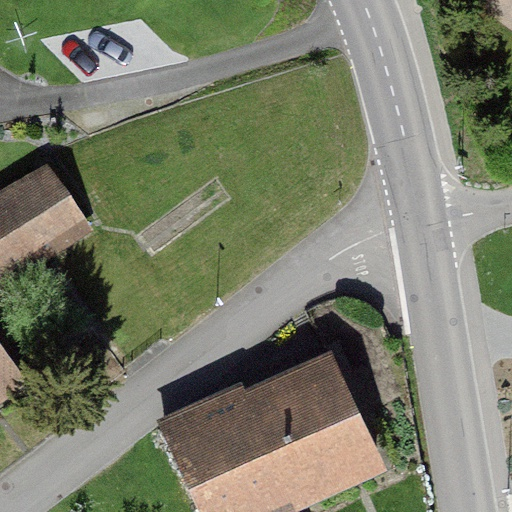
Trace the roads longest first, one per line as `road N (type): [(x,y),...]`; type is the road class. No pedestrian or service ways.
road 1 (residential): [(419,237),(358,246),(295,282),(0,510)]
road 2 (tertiary): [(419,237),(465,511)]
road 3 (tertiary): [(363,0),(399,119),(417,223)]
